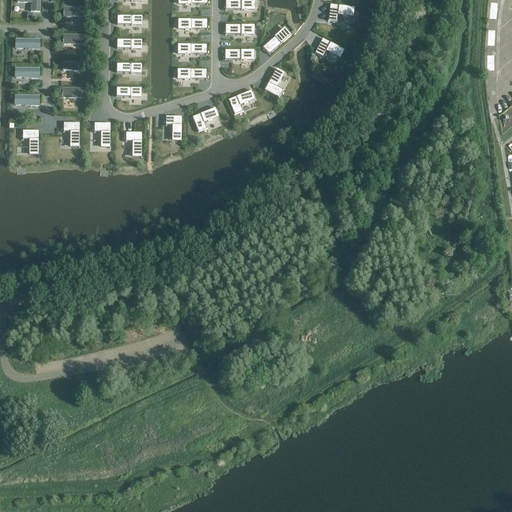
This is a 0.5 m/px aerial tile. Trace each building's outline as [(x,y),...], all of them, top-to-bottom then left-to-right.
[(31,12),(40,13),(40,0),(17,0),(17,3),(32,4),(32,6),(31,6),(31,12)] [(255,1),(234,0),(226,0),(226,9),(255,10),(255,1)] [(355,9),(331,6),(328,22),(337,23),(338,16),(354,18),(355,9)] [(63,8),(63,18),(87,19),(87,8),(63,8)] [(143,17),(119,16),(119,25),(143,26),(143,17)] [(208,22),(179,21),(178,30),(207,31),(208,22)] [(255,27),(226,26),(226,36),(255,36),(255,27)] [(286,28),(264,49),(270,55),(292,36),(286,28)] [(63,36),(63,46),(88,47),(88,36),(63,36)] [(16,40),(15,50),(40,51),(40,41),(16,40)] [(327,53),(341,59),(345,51),(323,40),(317,53),(324,57),(327,53)] [(142,42),(118,41),(118,50),(142,51),(142,42)] [(207,46),(178,45),(178,54),(207,55),(207,46)] [(255,51),(226,50),(226,60),(255,60),(255,51)] [(63,62),(63,72),(87,73),(87,63),(63,62)] [(142,65),(117,64),(117,73),(141,74),(142,65)] [(15,69),(15,79),(39,80),(39,70),(15,69)] [(266,91),(279,99),(283,92),(278,88),(285,75),(277,69),(266,91)] [(208,71),(179,70),(179,79),(208,80),(208,71)] [(142,89),(118,88),(117,97),(142,98),(142,89)] [(62,89),(62,99),(86,100),(86,90),(62,89)] [(228,101),(235,115),(242,113),(240,106),(254,101),(252,92),(228,101)] [(15,96),(15,106),(39,107),(40,97),(15,96)] [(193,118),(199,132),(207,130),(203,123),(219,117),(216,109),(193,118)] [(167,117),(166,125),(174,125),(173,141),(182,142),(183,117),(167,117)] [(65,124),(64,132),(72,131),(71,148),(80,148),(81,124),(65,124)] [(95,124),(94,132),(102,132),(101,148),(110,149),(111,124),(95,124)] [(23,132),(23,140),(30,140),(30,157),(38,157),(39,133),(23,132)] [(126,133),(126,141),(133,141),(133,157),(142,158),(142,133),(126,133)]
